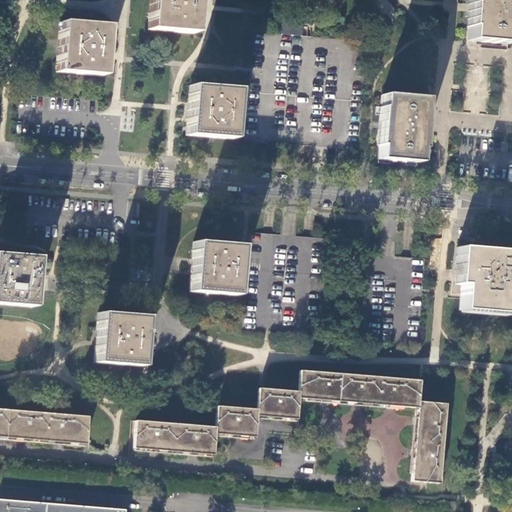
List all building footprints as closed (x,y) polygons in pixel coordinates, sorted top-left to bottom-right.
[(195,0),(149,0),(147,29),(193,33),(194,17),(195,5),(195,0)] [(509,31),(511,0),(467,0),(467,7),(467,12),(466,27),(468,27),(467,41),(507,44),(508,31),(509,31)] [(281,34),(301,35),(302,23),(282,21),(281,34)] [(105,36),(105,27),(59,22),(54,73),(101,76),(103,58),(103,55),(105,36)] [(360,120),(367,41),(314,37),(312,37),(289,35),(281,34),(254,32),(251,67),(251,70),(249,84),(245,140),(252,141),(266,142),(296,144),(320,146),(358,149),(360,120)] [(186,120),(185,135),(203,137),(231,139),(235,90),(189,86),(187,102),(187,109),(186,120)] [(420,149),(423,110),(422,110),(423,97),(381,93),(380,107),(379,106),(378,123),(376,145),(378,145),(377,159),(417,162),(418,149),(420,149)] [(190,275),(188,291),(234,295),(235,279),(236,262),(237,245),(192,242),(191,259),(190,275)] [(453,276),(452,284),(460,285),(457,310),(504,315),(506,290),(511,290),(511,252),(456,246),(453,276)] [(0,304),(25,307),(26,304),(28,304),(29,302),(31,303),(32,290),(32,287),(32,282),(33,279),(33,273),(34,257),(0,253),(0,304)] [(93,363),(140,366),(141,349),(142,344),(142,333),(144,316),(98,312),(96,331),(95,343),(95,346),(93,363)] [(257,408),(217,405),(215,427),(136,420),(135,424),(133,448),(153,449),(192,453),(213,455),(215,433),(234,435),(255,437),(257,416),(275,417),(298,419),(299,397),(325,400),(329,400),(351,402),(357,402),(362,403),(384,405),(390,405),(394,406),(419,408),(420,400),(421,380),(302,370),(300,391),(265,389),(259,388),(257,408)] [(446,402),(420,400),(419,408),(418,418),(418,422),(418,426),(416,448),(416,453),(415,458),(413,480),(440,482),(446,402)] [(89,416),(0,408),(0,436),(25,439),(58,442),(86,444),(89,416)] [(0,511),(124,511),(124,510),(0,499),(0,511)]
